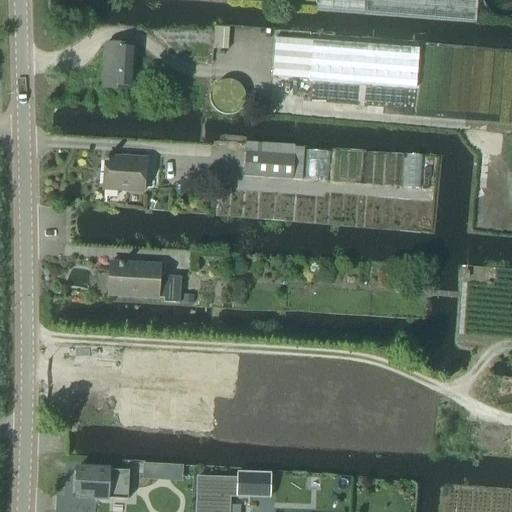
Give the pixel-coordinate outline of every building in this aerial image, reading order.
[(475,0),(314,0),(314,6),(474,20),(475,0)] [(310,40),(274,37),(271,76),(415,87),(418,48),(310,40)] [(130,90),(134,44),(106,42),(102,88),(130,90)] [(299,180),(301,147),(292,147),(245,144),(245,152),(242,177),(299,180)] [(104,157),(103,179),(102,189),(143,192),(145,160),(104,157)] [(107,295),(163,299),(163,303),(179,304),(181,279),(165,278),(164,288),(158,288),(159,266),(109,264),(107,295)] [(192,296),(183,296),(182,304),(192,304),(192,296)] [(148,414),(210,419),(213,387),(151,382),(148,414)] [(144,466),(143,481),(158,482),(159,467),(144,466)] [(76,469),(75,498),(127,501),(129,472),(109,471),(76,469)] [(269,499),(270,475),(237,474),(237,480),(197,478),(195,511),(228,511),(229,498),(269,499)]
